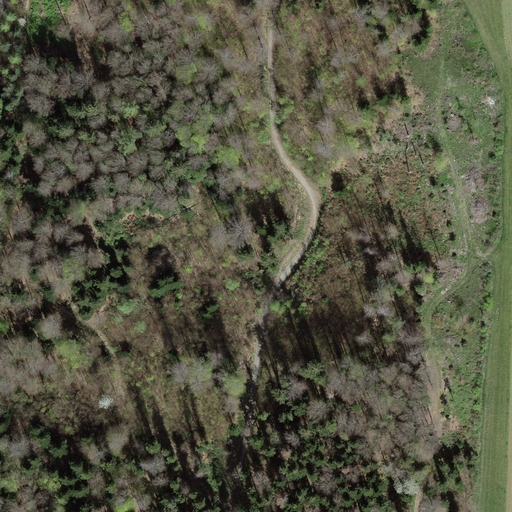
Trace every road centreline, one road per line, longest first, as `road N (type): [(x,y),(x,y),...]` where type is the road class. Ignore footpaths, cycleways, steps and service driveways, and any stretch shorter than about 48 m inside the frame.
road 1 (track): [(274,0),(276,147),(314,197),(303,246),(265,303),(228,511)]
road 2 (track): [(30,0),(24,202),(0,296)]
road 3 (track): [(0,320),(21,511)]
